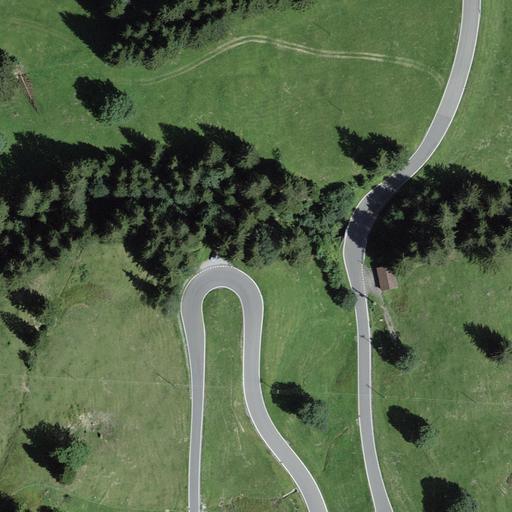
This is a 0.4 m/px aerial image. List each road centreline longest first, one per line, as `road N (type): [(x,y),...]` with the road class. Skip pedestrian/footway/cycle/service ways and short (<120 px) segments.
road 1 (secondary): [(472,0),(461,72),(440,125),(419,159),(367,209),(353,258),(368,448),(384,511)]
road 2 (secondary): [(318,511),(257,411),(249,291),(221,275),(199,285),(192,303),(199,375),(194,511)]
